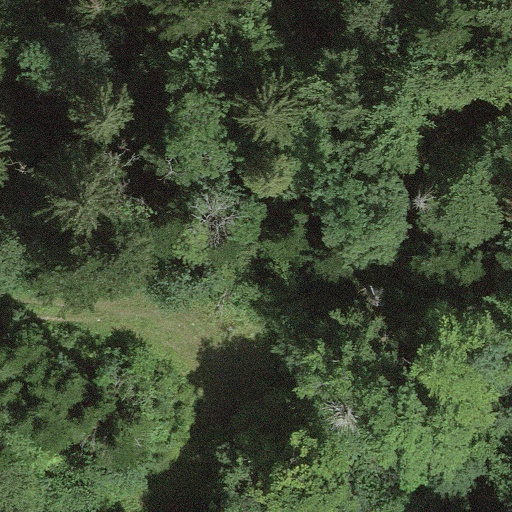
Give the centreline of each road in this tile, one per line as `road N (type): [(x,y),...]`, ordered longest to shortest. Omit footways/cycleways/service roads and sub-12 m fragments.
road 1 (track): [(121,316),(193,328),(217,342),(234,367),(237,395),(226,424)]
road 2 (track): [(226,424),(201,461),(131,511)]
road 3 (track): [(0,312),(121,316)]
